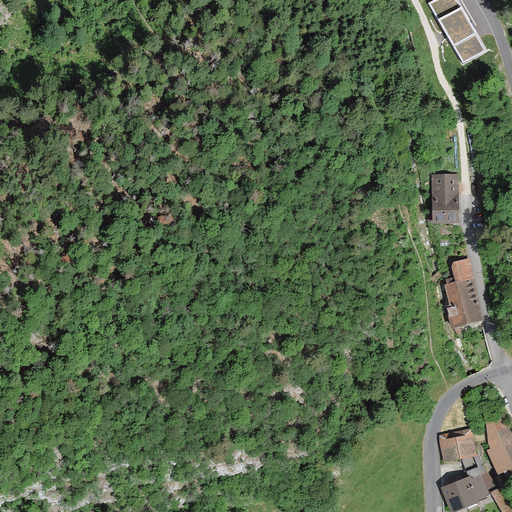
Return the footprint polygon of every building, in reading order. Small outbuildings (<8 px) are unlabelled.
[(485,51),(456,0),(435,0),(429,4),(463,64),(485,51)] [(459,224),(458,175),(433,175),(433,224),(459,224)] [(446,306),(452,328),(482,320),(472,281),(474,281),(469,259),(451,264),(454,277),(446,279),(447,284),(445,285),(450,305),(446,306)] [(488,450),(498,474),(511,467),(511,436),(504,417),(487,422),(488,442),(491,449),(488,450)] [(439,436),(444,460),(461,457),(476,454),(471,429),(439,436)] [(443,487),(451,511),(454,511),(478,502),(476,499),(492,493),(499,490),(488,472),(486,472),(479,453),(476,454),(461,457),(469,478),(443,487)] [(492,493),(502,511),(511,511),(511,503),(499,490),(492,493)]
